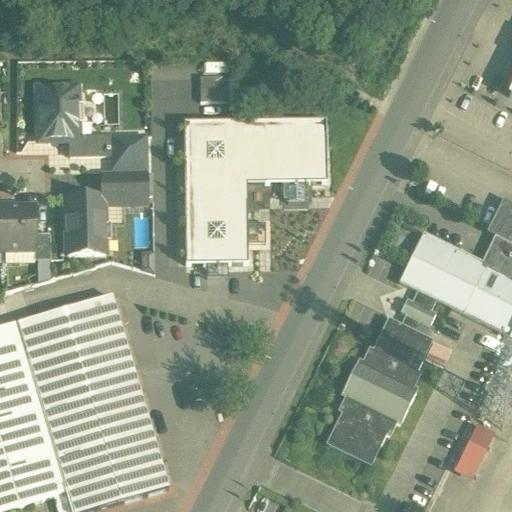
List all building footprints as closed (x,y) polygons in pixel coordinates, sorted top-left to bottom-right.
[(228,81),(200,81),(201,107),(229,106),(228,81)] [(78,110),(77,92),(39,93),(40,145),(70,145),(78,144),(78,143),(78,126),(83,126),(83,110),(78,110)] [(371,101),(361,96),(359,100),(369,105),(371,101)] [(326,125),(184,127),(186,269),(208,268),(227,268),(248,268),(247,206),(246,206),(246,187),(265,187),(265,188),(284,187),(284,202),(288,202),(289,206),(304,206),(304,201),(308,201),(308,187),(327,187),(326,125)] [(145,141),(111,142),(112,160),(112,174),(146,173),(145,141)] [(111,142),(78,143),(78,144),(70,145),(70,161),(112,160),(111,142)] [(147,208),(146,177),(102,178),(102,202),(104,202),(104,210),(147,208)] [(102,202),(80,203),(79,200),(72,200),(70,203),(66,203),(67,259),(105,258),(105,244),(111,244),(110,229),(105,229),(104,210),(104,202),(102,202)] [(511,210),(505,207),(490,238),(511,248),(511,210)] [(35,211),(13,211),(11,209),(5,209),(6,255),(34,255),(35,255),(35,239),(35,211)] [(51,238),(35,239),(35,255),(34,255),(34,265),(51,264),(51,238)] [(482,267),(423,239),(400,285),(418,294),(437,303),(510,340),(511,335),(511,255),(509,262),(489,252),(482,267)] [(227,268),(208,268),(208,284),(227,284),(227,268)] [(21,292),(3,297),(13,330),(16,329),(31,324),(21,292)] [(389,325),(374,356),(370,355),(364,368),(360,366),(344,399),(348,401),(341,415),(344,416),(329,448),(370,468),(385,437),(389,438),(396,425),(399,427),(416,394),(412,392),(419,378),(415,377),(430,345),(419,340),(425,328),(430,330),(436,318),(431,315),(437,303),(418,294),(413,306),(408,304),(401,316),(406,319),(401,331),(389,325)] [(31,324),(16,329),(66,497),(54,501),(56,505),(54,506),(55,510),(57,510),(57,511),(102,511),(169,492),(112,301),(31,324)] [(13,330),(0,333),(0,511),(14,511),(54,501),(66,497),(16,329),(13,330)] [(458,475),(477,484),(499,436),(480,427),(458,475)]
